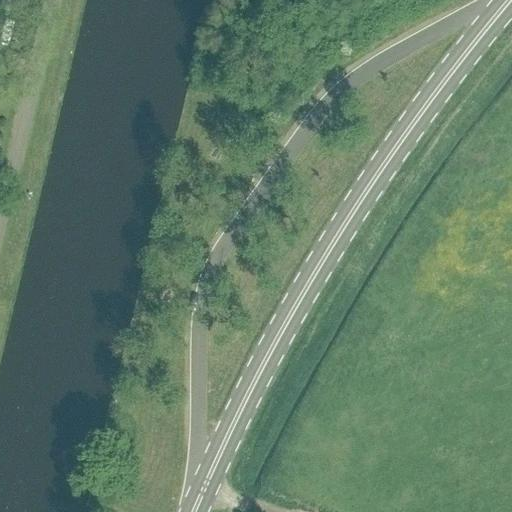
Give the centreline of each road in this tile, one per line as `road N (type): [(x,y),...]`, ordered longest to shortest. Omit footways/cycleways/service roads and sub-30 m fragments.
road 1 (primary): [(193,511),(250,386),(337,234),(509,0)]
road 2 (unclassified): [(0,218),(52,0)]
